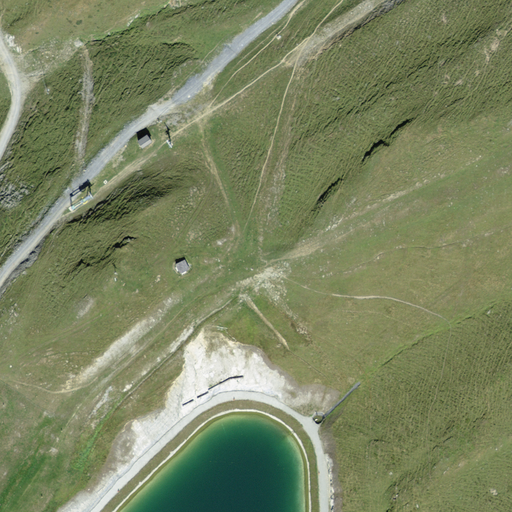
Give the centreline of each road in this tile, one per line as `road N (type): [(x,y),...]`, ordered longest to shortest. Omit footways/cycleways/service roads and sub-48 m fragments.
road 1 (track): [(0,289),(52,220),(152,117),(265,30),(291,0)]
road 2 (track): [(0,155),(18,116),(19,91),(0,37)]
